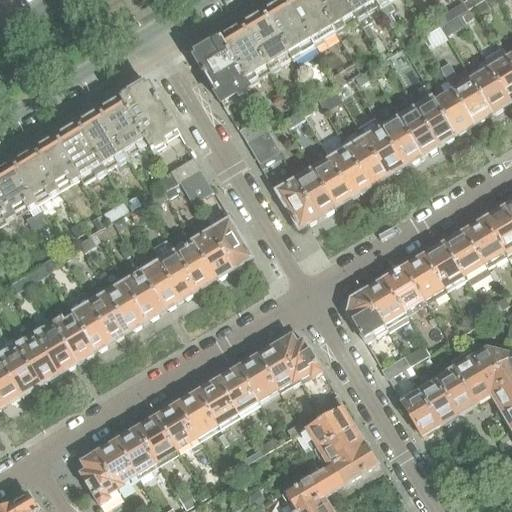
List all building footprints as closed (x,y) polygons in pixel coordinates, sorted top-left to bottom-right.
[(336,35),(314,0),(294,0),(295,1),(289,4),(288,2),(286,3),(287,4),(312,49),(315,53),(316,52),(319,57),(328,52),(326,49),(325,47),(326,46),(324,43),(336,35)] [(358,22),(343,0),(314,0),(336,35),(338,39),(347,33),(344,30),(358,22)] [(380,9),(374,0),(343,0),(358,22),(369,41),(371,45),(376,41),(369,27),(371,25),(368,21),(370,20),(367,16),(380,9)] [(394,0),(374,0),(380,9),(382,12),(392,30),(396,28),(389,16),(394,13),(390,7),(392,6),(390,3),(394,0)] [(468,12),(488,0),(472,0),(464,5),(468,12)] [(312,49),(287,4),(286,5),(282,3),(274,8),(274,11),(272,13),(273,14),(268,17),(266,15),(264,16),(265,17),(284,49),(291,62),(293,65),(303,59),(301,56),(312,49)] [(492,15),(485,3),(476,8),(484,20),(492,15)] [(447,25),(468,12),(464,5),(443,18),(447,25)] [(291,62),(284,49),(265,17),(264,18),(261,16),(253,21),(253,24),(251,26),(252,27),(246,31),(244,28),(243,29),(243,30),(255,49),(270,74),(272,78),(282,72),(280,69),(291,62)] [(442,18),(423,30),(427,37),(440,30),(447,25),(443,18),(442,18)] [(270,74),(255,49),(243,30),(242,31),(239,29),(231,34),(231,37),(228,39),(229,40),(224,44),(222,45),(224,49),(250,92),(260,86),(258,82),(270,74)] [(250,92),(224,49),(222,45),(224,44),(222,40),(220,41),(220,42),(218,42),(219,43),(215,45),(214,45),(197,55),(195,62),(224,109),(239,100),(242,105),(253,98),(250,92)] [(353,55),(345,42),(341,45),(349,57),(353,55)] [(511,46),(503,52),(503,51),(503,52),(511,67),(511,46)] [(511,67),(503,52),(485,62),(489,70),(510,106),(511,105),(511,67)] [(510,106),(489,70),(470,82),(491,117),(493,116),(496,117),(503,113),(503,110),(510,106)] [(474,127),(453,92),(441,72),(437,75),(443,86),(441,88),(446,97),(434,103),(456,138),(457,138),(459,139),(466,135),(466,132),(474,127)] [(287,89),(282,81),(278,83),(283,92),(287,89)] [(491,117),(470,82),(453,92),(474,127),(475,127),(478,128),(485,124),(484,121),(491,117)] [(355,96),(348,85),(335,94),(342,104),(355,96)] [(179,136),(151,89),(144,87),(121,101),(122,102),(121,103),(122,105),(154,159),(163,153),(160,148),(179,136)] [(325,99),(319,88),(311,93),(318,103),(325,99)] [(456,138),(434,103),(433,100),(423,106),(419,99),(416,101),(409,90),(405,93),(417,114),(439,149),(445,145),(448,146),(454,143),(454,140),(456,138)] [(342,106),(334,93),(318,103),(326,116),(342,106)] [(154,159),(122,105),(116,109),(115,107),(113,108),(110,107),(102,112),(101,115),(99,117),(100,118),(129,163),(138,157),(140,159),(149,154),(153,160),(154,159)] [(314,105),(300,113),(304,120),(318,112),(315,107),(314,105)] [(439,149),(417,114),(409,119),(407,116),(404,117),(401,112),(398,113),(396,108),(392,111),(400,124),(421,159),(428,155),(430,157),(436,153),(436,150),(439,149)] [(421,159),(400,124),(391,129),(389,126),(388,127),(384,121),(381,122),(374,111),(370,113),(375,123),(404,170),(410,165),(413,167),(419,164),(419,160),(421,159)] [(298,115),(283,124),(289,133),(305,122),(304,120),(300,113),(298,115)] [(129,163),(100,118),(94,122),(93,120),(91,121),(88,120),(80,125),(80,128),(78,129),(79,131),(107,176),(118,170),(119,172),(128,166),(127,164),(129,163)] [(268,134),(274,130),(268,119),(243,135),(248,145),(268,134)] [(404,170),(375,123),(358,133),(360,135),(366,145),(387,180),(393,176),(396,177),(402,174),(402,171),(404,170)] [(107,176),(79,131),(72,135),(72,133),(70,134),(66,133),(58,138),(58,141),(56,142),(57,143),(63,154),(81,184),(84,190),(96,183),(97,185),(106,179),(105,177),(107,176)] [(255,156),(274,144),(268,134),(248,145),(255,156)] [(81,184),(63,154),(57,143),(51,147),(50,145),(49,146),(45,146),(38,150),(36,154),(35,155),(35,156),(60,196),(63,194),(81,184)] [(261,165),(280,154),(274,144),(255,156),(261,165)] [(387,180),(366,145),(358,150),(356,147),(347,152),(349,155),(370,190),(376,186),(379,188),(385,184),(385,181),(387,180)] [(199,175),(193,165),(196,164),(185,146),(157,163),(166,178),(174,191),(175,190),(180,187),(199,175)] [(370,190),(349,155),(341,160),(339,157),(329,163),(331,166),(352,200),(359,196),(362,198),(368,194),(368,191),(370,190)] [(60,196),(35,156),(29,160),(28,158),(27,159),(23,159),(16,163),(14,167),(13,167),(14,169),(38,209),(60,196)] [(352,200),(331,166),(324,170),(322,167),(312,173),(315,176),(336,210),(342,207),(345,208),(351,205),(351,202),(352,200)] [(38,209),(14,169),(8,172),(7,171),(6,172),(2,172),(0,172),(0,231),(30,214),(33,219),(26,223),(35,239),(51,230),(38,209)] [(186,197),(205,185),(199,175),(180,187),(186,197)] [(336,210),(315,176),(307,181),(304,177),(295,183),(318,221),(325,217),(327,219),(333,215),(333,212),(336,210)] [(174,191),(166,178),(157,184),(164,196),(174,191)] [(318,221),(295,183),(277,193),(281,199),(280,202),(283,208),(286,208),(295,223),(294,223),(297,228),(298,228),(301,232),(307,227),(310,229),(316,225),(316,222),(318,221)] [(192,207),(211,195),(205,185),(186,197),(192,207)] [(174,191),(164,196),(168,203),(179,196),(175,190),(174,191)] [(151,213),(165,204),(160,197),(147,206),(151,213)] [(109,227),(129,215),(124,206),(104,218),(109,227)] [(146,218),(141,210),(131,216),(135,224),(146,218)] [(511,249),(511,224),(504,211),(484,222),(504,255),(511,267),(511,252),(511,250),(511,249)] [(102,218),(92,224),(98,233),(106,227),(107,227),(102,218)] [(246,252),(237,238),(239,235),(235,229),(232,229),(227,222),(210,233),(233,272),(236,271),(238,272),(244,269),(244,265),(251,261),(249,257),(250,256),(247,252),(246,252)] [(504,255),(484,222),(464,234),(490,278),(484,266),(504,255)] [(85,237),(79,227),(71,231),(77,241),(85,237)] [(233,272),(210,233),(200,239),(202,242),(195,246),(217,282),(218,281),(221,283),(227,279),(227,276),(233,272)] [(490,278),(464,234),(445,246),(464,278),(470,290),(490,278)] [(97,249),(91,240),(79,248),(85,257),(97,249)] [(217,282),(195,246),(194,247),(192,243),(175,253),(199,293),(201,291),(204,293),(210,289),(210,286),(217,282)] [(464,278),(445,246),(425,258),(444,290),(464,278)] [(132,258),(126,248),(119,251),(125,262),(132,258)] [(77,259),(73,252),(63,258),(67,265),(77,259)] [(199,293),(175,253),(166,259),(168,263),(161,267),(182,303),(184,302),(187,303),(193,300),(193,296),(199,293)] [(444,290),(425,258),(405,270),(423,303),(444,290)] [(57,272),(52,263),(52,262),(44,266),(50,276),(57,272)] [(182,303),(161,267),(160,267),(158,264),(141,274),(165,313),(167,312),(170,314),(176,310),(176,307),(182,303)] [(423,303),(405,270),(384,283),(403,314),(423,303)] [(499,282),(494,273),(489,275),(495,284),(499,282)] [(165,313),(141,274),(132,280),(133,283),(126,288),(147,324),(150,322),(153,324),(159,320),(159,317),(165,313)] [(30,289),(25,282),(16,288),(21,295),(30,289)] [(403,314),(384,283),(363,295),(382,327),(403,314)] [(147,324),(126,288),(125,288),(123,284),(106,294),(130,334),(132,333),(135,334),(141,331),(141,327),(147,324)] [(130,334),(106,294),(105,295),(97,300),(99,304),(93,308),(85,296),(85,297),(113,344),(115,343),(118,344),(124,341),(124,338),(130,334)] [(387,335),(382,327),(363,295),(351,302),(348,316),(367,347),(387,335)] [(113,344),(85,297),(68,307),(73,315),(71,316),(95,355),(98,353),(101,355),(107,351),(107,348),(113,344)] [(510,309),(504,301),(492,309),(497,317),(510,309)] [(95,355),(71,316),(64,321),(64,322),(54,327),(56,331),(63,343),(77,366),(84,361),(88,363),(93,359),(94,356),(95,355)] [(476,330),(471,322),(464,326),(469,334),(476,330)] [(77,366),(63,343),(56,331),(54,327),(45,332),(36,338),(38,342),(59,377),(66,372),(69,374),(75,370),(75,367),(77,366)] [(458,341),(450,329),(443,333),(450,346),(458,341)] [(59,377),(38,342),(36,338),(27,343),(18,349),(20,352),(41,387),(47,384),(51,385),(57,381),(57,378),(59,377)] [(321,372),(304,345),(299,348),(295,342),(293,344),(291,341),(290,342),(287,341),(281,345),(281,348),(279,349),(301,384),(321,372)] [(301,384),(279,349),(270,354),(267,353),(261,357),(261,360),(258,361),(278,395),(292,387),(294,389),(301,384)] [(493,397),(505,354),(489,350),(454,371),(476,407),(493,397)] [(41,387),(20,352),(11,358),(8,354),(0,359),(0,360),(2,363),(23,398),(29,395),(32,396),(38,393),(38,389),(41,387)] [(511,356),(505,354),(493,397),(503,414),(511,408),(511,356)] [(278,395),(258,361),(250,366),(247,365),(241,369),(240,372),(239,373),(259,407),(278,395)] [(411,380),(407,374),(409,372),(403,362),(383,374),(393,391),(411,380)] [(23,398),(2,363),(0,364),(0,403),(4,410),(11,406),(14,407),(20,404),(20,400),(23,398)] [(476,407),(454,371),(436,382),(457,418),(459,417),(462,418),(469,414),(469,411),(476,407)] [(259,407),(239,373),(230,378),(227,377),(221,381),(220,384),(218,385),(239,419),(259,407)] [(457,418),(436,382),(418,393),(439,429),(442,428),(445,428),(451,424),(452,422),(457,418)] [(239,419),(218,385),(210,390),(207,389),(200,393),(200,396),(199,397),(219,431),(239,419)] [(439,429),(418,393),(401,404),(422,439),(426,437),(429,438),(435,434),(436,431),(439,429)] [(219,431),(199,397),(189,402),(186,401),(180,405),(180,408),(179,409),(199,443),(219,431)] [(322,422),(343,409),(338,400),(332,403),(316,412),(322,422)] [(511,408),(503,414),(502,415),(505,421),(505,424),(508,430),(511,431),(511,432),(511,408)] [(203,450),(199,443),(179,409),(169,415),(166,414),(160,417),(160,421),(158,421),(178,455),(191,448),(195,455),(203,450)] [(313,453),(351,430),(348,425),(350,421),(343,410),(344,410),(343,409),(322,422),(313,427),(314,428),(303,434),(302,434),(313,453)] [(178,455),(158,421),(149,427),(146,426),(140,429),(140,433),(138,434),(158,468),(178,455)] [(314,428),(313,427),(310,421),(299,428),(303,434),(314,428)] [(303,434),(299,428),(298,427),(288,433),(292,441),(302,434),(303,434)] [(325,473),(363,450),(360,444),(362,440),(357,433),(353,433),(351,430),(313,453),(324,472),(325,473)] [(158,468),(138,434),(129,439),(126,438),(120,442),(119,445),(118,446),(137,480),(158,468)] [(228,446),(223,438),(219,440),(224,448),(228,446)] [(137,480),(118,446),(109,451),(106,450),(100,454),(99,457),(97,458),(119,494),(126,490),(125,487),(137,480)] [(263,459),(256,447),(248,453),(254,464),(263,459)] [(303,511),(322,502),(379,468),(367,448),(363,450),(325,473),(324,472),(309,481),(298,488),(283,497),(291,511),(303,511)] [(119,494),(97,458),(95,459),(93,458),(86,462),(86,465),(85,465),(86,468),(84,469),(87,475),(82,479),(100,509),(111,503),(109,500),(119,494)] [(298,488),(309,481),(307,477),(295,484),(298,488)] [(249,494),(244,486),(233,493),(238,501),(249,494)] [(218,495),(213,487),(202,494),(207,501),(218,495)] [(178,489),(174,492),(179,502),(185,511),(186,511),(196,507),(196,506),(190,495),(188,492),(182,495),(178,489)] [(38,511),(34,504),(21,501),(1,511),(38,511)] [(232,511),(234,511),(244,507),(241,501),(230,508),(232,511)] [(332,511),(330,509),(326,509),(322,502),(303,511),(332,511)]
